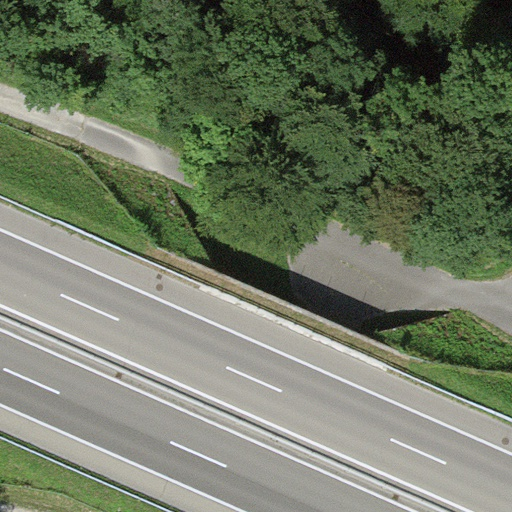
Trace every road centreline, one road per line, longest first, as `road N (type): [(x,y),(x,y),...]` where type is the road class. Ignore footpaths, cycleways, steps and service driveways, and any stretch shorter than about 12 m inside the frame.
road 1 (motorway): [(511,492),(0,267)]
road 2 (track): [(511,314),(0,104)]
road 3 (motorway): [(0,365),(331,511)]
road 4 (track): [(353,246),(328,306),(352,511)]
